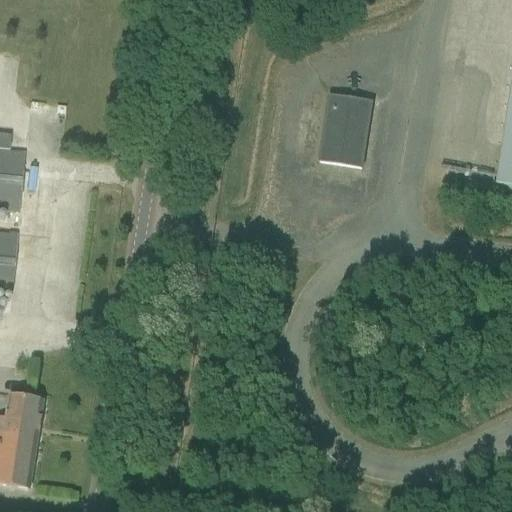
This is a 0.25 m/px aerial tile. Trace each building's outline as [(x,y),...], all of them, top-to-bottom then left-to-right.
[(0,91),(17,92),(18,56),(0,55),(0,91)] [(331,101),(321,167),(364,173),(373,107),(331,101)] [(511,105),(499,190),(509,191),(511,191),(511,105)] [(0,213),(19,215),(24,158),(9,156),(11,138),(0,137),(0,213)] [(0,295),(11,296),(16,239),(0,237),(0,295)] [(0,421),(0,487),(30,492),(43,404),(10,399),(7,423),(0,421)]
